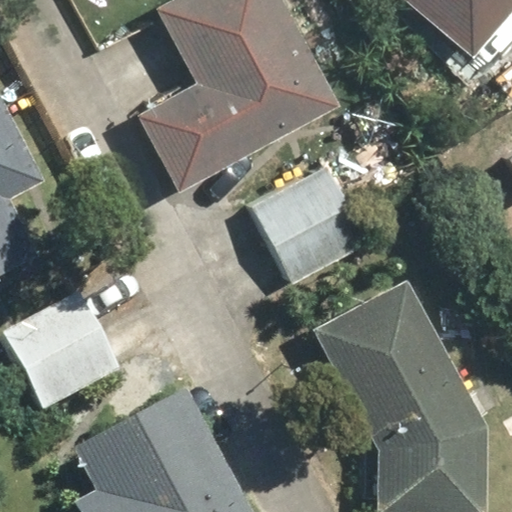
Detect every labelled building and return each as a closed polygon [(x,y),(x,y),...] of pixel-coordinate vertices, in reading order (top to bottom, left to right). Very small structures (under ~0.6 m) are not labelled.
[(319,113),(259,0),(162,0),(136,14),(176,90),(118,120),(159,197),(319,113)] [(373,0),(450,62),(500,0),(373,0)] [(503,185),(511,196),(511,154),(494,164),(503,185)] [(0,163),(0,282),(16,274),(0,245),(0,210),(20,200),(0,163)] [(252,253),(278,288),(354,249),(313,172),(237,212),(252,253)] [(387,288),(295,336),(357,454),(354,511),(456,511),(462,432),(387,288)] [(0,338),(0,361),(31,419),(104,380),(63,305),(0,338)] [(215,511),(161,408),(53,464),(75,506),(63,511),(215,511)]
